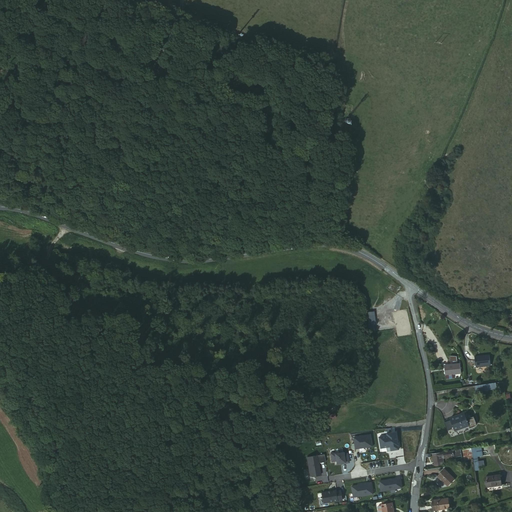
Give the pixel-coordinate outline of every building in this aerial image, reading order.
[(368,326),(376,325),(375,312),(367,312),(368,326)] [(477,367),(491,365),(490,355),(475,356),(477,367)] [(461,363),(445,364),(446,380),(454,379),(453,374),(462,373),(461,363)] [(497,388),(496,383),(474,386),(475,392),(497,388)] [(455,432),(468,428),(466,422),(463,415),(450,419),(455,432)] [(468,428),(469,431),(473,430),(474,429),(474,428),(475,427),(475,426),(475,425),(475,424),(474,419),(466,422),(468,428)] [(396,432),(387,434),(387,436),(379,437),(380,448),(386,447),(387,450),(390,449),(391,451),(398,450),(396,432)] [(370,435),(353,438),(355,449),(372,446),(370,435)] [(485,447),(471,449),(471,456),(486,454),(485,447)] [(460,455),(459,451),(454,451),(439,454),(440,459),(452,457),(453,458),(457,458),(457,455),(460,455)] [(348,463),(347,453),(343,454),(343,452),(334,454),(334,453),(330,454),(331,462),(335,461),(335,464),(340,463),(344,463),(348,463)] [(324,454),(306,457),(309,476),(311,477),(320,475),(318,463),(325,462),(324,454)] [(433,463),(441,462),(440,459),(439,454),(432,455),(433,463)] [(449,485),(454,480),(443,470),(439,476),(449,485)] [(500,484),(499,473),(483,475),(485,487),(500,484)] [(389,480),(381,481),(382,491),(403,488),(401,478),(397,478),(397,480),(389,481),(389,480)] [(366,484),(351,486),(353,497),(373,494),(371,482),(366,483),(366,484)] [(336,491),(322,493),(324,503),(342,500),(341,491),(336,491)] [(432,506),(445,506),(445,497),(431,497),(432,506)]
